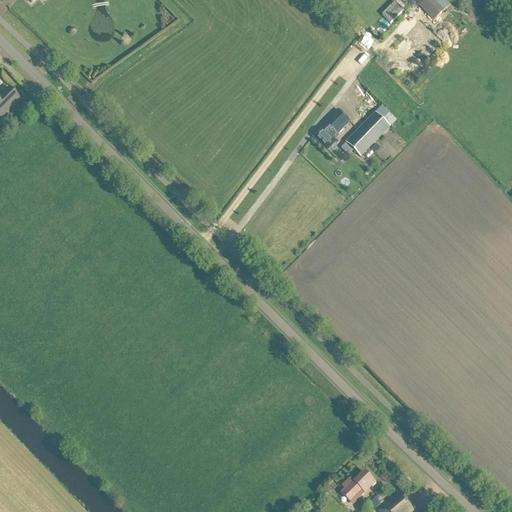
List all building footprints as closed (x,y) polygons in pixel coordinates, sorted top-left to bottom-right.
[(433,21),(448,6),(441,0),(423,0),(418,6),(433,21)] [(420,25),(408,37),(415,44),(414,45),(419,49),(419,48),(420,49),(428,57),(440,45),(420,25)] [(19,99),(8,89),(0,97),(0,120),(11,109),(10,108),(19,99)] [(338,137),(337,136),(349,123),(337,111),(325,124),(327,125),(323,130),(322,128),(312,138),(326,152),(336,143),(334,141),(338,137)] [(389,129),(374,114),(345,144),(360,159),(389,129)] [(349,480),(342,488),(345,491),(341,495),(350,503),(358,495),(361,498),(364,495),(375,484),(363,473),(352,483),(349,480)] [(377,511),(411,511),(412,511),(397,494),(377,511)] [(378,496),(368,504),(373,510),(383,502),(378,496)]
